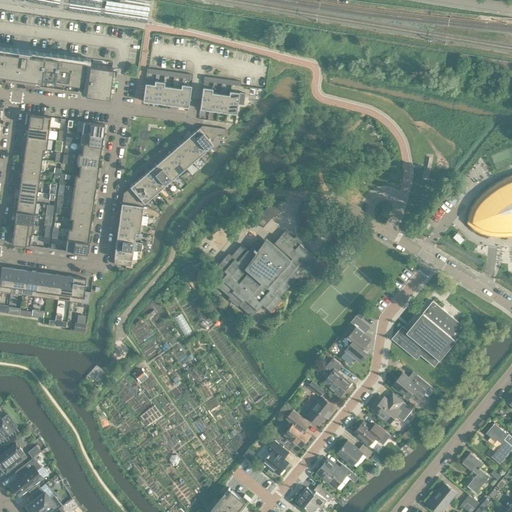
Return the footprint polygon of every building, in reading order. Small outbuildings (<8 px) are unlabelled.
[(9,50),(0,48),(0,72),(14,75),(14,73),(24,75),(24,76),(40,78),(40,77),(53,79),(52,80),(82,84),(86,61),(35,54),(36,51),(10,47),(9,50)] [(108,96),(112,66),(88,63),(84,93),(108,96)] [(156,103),(161,103),(163,86),(164,86),(164,82),(154,80),(154,84),(152,102),(156,103)] [(147,102),(152,102),(154,84),(145,83),(142,101),(147,101),(147,102)] [(183,107),(188,107),(191,85),(181,84),(180,88),(181,88),(178,106),(183,106),(183,107)] [(165,104),(169,105),(172,87),(164,86),(163,86),(161,103),(165,104)] [(174,105),(178,106),(181,88),(180,88),(172,87),(169,105),(174,105)] [(204,110),(209,110),(211,92),(212,92),(212,88),(202,87),(199,109),(204,109),(204,110)] [(231,113),(236,114),(239,92),(229,91),(228,95),(229,95),(226,113),(231,113)] [(213,111),(217,111),(220,93),(212,92),(211,92),(209,110),(213,111)] [(222,112),(226,113),(229,95),(228,95),(220,93),(217,111),(222,112)] [(50,117),(47,116),(29,114),(29,115),(27,114),(27,116),(27,120),(28,120),(28,125),(46,127),(49,128),(50,117)] [(102,135),(104,124),(83,121),(81,132),(102,135)] [(49,128),(46,127),(28,125),(26,136),(44,138),(47,139),(49,128)] [(202,125),(199,128),(210,141),(218,133),(225,134),(225,128),(202,125)] [(194,131),(191,133),(205,150),(213,144),(210,141),(199,128),(198,127),(194,131)] [(101,146),(102,135),(81,132),(80,143),(101,146)] [(188,136),(184,139),(199,156),(205,150),(191,133),(188,136)] [(47,139),(44,138),(26,136),(25,146),(46,149),(47,139)] [(177,145),(192,162),(199,156),(184,139),(181,143),(181,142),(177,145)] [(99,157),(101,146),(80,143),(80,144),(83,144),(81,154),(78,153),(78,154),(99,157)] [(185,168),(192,162),(177,145),(174,148),(171,151),(185,168)] [(41,160),(41,159),(43,149),(46,150),(46,149),(25,146),(23,157),(41,160)] [(167,154),(164,157),(178,174),(185,168),(171,151),(167,154)] [(98,167),(99,157),(78,154),(77,164),(98,167)] [(40,170),(41,160),(23,157),(22,168),(40,170)] [(161,160),(157,163),(171,180),(178,174),(164,157),(161,160)] [(153,166),(150,169),(164,185),(171,180),(157,163),(153,166)] [(96,178),(98,168),(98,167),(77,164),(77,165),(80,165),(78,175),(75,175),(96,178)] [(38,181),(40,170),(22,168),(20,178),(38,181)] [(147,171),(143,175),(158,191),(164,185),(150,169),(147,171)] [(476,199),(472,205),(471,207),(469,214),(468,215),(467,223),(473,228),(474,229),(481,232),(482,233),(489,235),(491,235),(496,236),(497,236),(505,236),(507,236),(511,235),(511,174),(506,177),(504,178),(497,182),(496,183),(489,187),(488,188),(482,193),(481,194),(477,198),(476,199)] [(95,189),(96,178),(75,175),(74,186),(95,189)] [(140,178),(136,180),(151,197),(158,191),(143,175),(140,178)] [(37,192),(38,181),(20,178),(19,189),(37,192)] [(151,197),(136,180),(133,183),(129,187),(130,187),(143,203),(144,203),(151,197)] [(93,200),(93,199),(95,189),(74,186),(72,197),(93,200)] [(143,203),(130,187),(123,193),(122,203),(142,206),(143,203)] [(35,202),(37,192),(19,189),(17,200),(35,202)] [(451,193),(446,199),(454,205),(459,200),(451,193)] [(92,210),(93,200),(72,197),(71,207),(92,210)] [(34,213),(35,202),(17,200),(16,211),(34,213)] [(120,208),(120,212),(141,215),(143,206),(142,206),(122,203),(121,203),(120,208)] [(253,219),(262,227),(273,216),(274,217),(280,211),(271,203),(263,211),(261,210),(253,219)] [(90,221),(92,210),(71,207),(69,218),(90,221)] [(32,224),(34,213),(16,211),(14,221),(32,224)] [(141,215),(120,212),(119,216),(118,221),(140,224),(141,215)] [(89,232),(90,221),(69,218),(72,219),(71,229),(68,228),(68,229),(89,232)] [(13,226),(12,226),(12,228),(11,231),(13,231),(13,232),(31,234),(32,224),(14,221),(13,226)] [(118,226),(117,230),(135,233),(139,234),(140,224),(118,221),(118,226)] [(88,242),(89,232),(68,229),(66,239),(69,240),(88,242)] [(117,234),(116,239),(134,241),(135,233),(117,230),(116,234),(117,234)] [(226,273),(216,285),(251,315),(261,304),(270,312),(281,299),(278,297),(295,277),(298,280),(306,271),(309,273),(314,268),(317,270),(325,261),(319,256),(316,259),(308,251),(311,248),(296,235),(293,238),(284,230),(274,242),(273,244),(265,237),(260,245),(256,242),(249,250),(241,244),(231,256),(228,253),(217,265),(226,273)] [(29,246),(29,245),(31,234),(13,232),(11,243),(29,246)] [(88,242),(69,240),(66,239),(65,250),(86,253),(88,253),(88,249),(88,247),(87,247),(88,242)] [(115,244),(115,248),(133,250),(134,241),(116,239),(115,244)] [(114,252),(113,257),(114,257),(118,258),(122,259),(126,259),(131,260),(133,250),(115,248),(114,252)] [(13,268),(3,267),(1,266),(0,274),(0,291),(10,293),(13,268)] [(22,294),(23,289),(25,270),(13,268),(10,293),(11,288),(22,289),(21,294),(22,294)] [(25,270),(23,289),(22,294),(34,296),(37,271),(25,270)] [(49,273),(37,271),(34,296),(46,298),(49,273)] [(61,275),(49,273),(46,298),(58,299),(61,275)] [(73,276),(61,275),(58,299),(69,301),(73,276)] [(89,304),(90,291),(84,291),(85,278),(73,276),(69,301),(89,304)] [(392,338),(417,359),(421,354),(435,366),(466,328),(433,300),(408,330),(402,325),(392,338)] [(360,311),(357,315),(361,319),(365,314),(366,313),(362,309),(360,311)] [(181,313),(175,317),(185,334),(191,330),(181,313)] [(74,330),(84,331),(85,323),(75,322),(74,330)] [(345,350),(357,359),(362,358),(362,359),(368,352),(367,351),(367,344),(371,338),(356,327),(348,337),(349,337),(349,345),(345,350)] [(323,382),(333,390),(335,388),(341,393),(339,395),(340,396),(351,382),(338,371),(342,366),(333,358),(324,368),(331,373),(323,382)] [(134,371),(132,372),(138,379),(145,373),(140,368),(135,372),(134,371)] [(411,370),(413,372),(417,375),(413,380),(403,372),(392,386),(408,399),(413,392),(421,398),(425,392),(429,396),(427,398),(428,398),(429,396),(435,389),(417,374),(412,370),(411,370)] [(308,386),(320,395),(324,390),(312,380),(308,386)] [(374,409),(373,411),(389,424),(396,415),(403,420),(413,409),(393,393),(393,394),(394,395),(389,400),(384,396),(374,409)] [(319,424),(330,411),(334,406),(322,396),(307,414),(319,424)] [(303,427),(308,421),(293,409),(288,416),(295,421),(284,435),(292,441),(293,440),(301,446),(311,434),(303,427)] [(0,440),(3,444),(19,432),(15,427),(11,430),(2,418),(0,419),(0,418),(0,440)] [(374,429),(372,427),(363,421),(354,433),(369,445),(375,438),(383,444),(390,435),(378,424),(374,429)] [(502,443),(492,456),(500,463),(511,448),(511,435),(509,433),(508,433),(508,434),(494,422),(486,432),(496,441),(497,439),(502,443)] [(405,431),(400,436),(405,440),(410,435),(405,431)] [(285,450),(288,453),(289,452),(285,449),(274,440),(267,448),(271,452),(269,454),(269,453),(267,455),(268,455),(264,460),(271,466),(270,467),(279,474),(289,462),(280,455),(285,450)] [(338,452),(353,465),(363,453),(368,457),(373,452),(363,444),(358,449),(348,440),(338,452)] [(0,466),(1,468),(2,467),(5,471),(6,471),(19,460),(24,456),(25,455),(22,451),(23,451),(19,446),(18,446),(15,442),(14,443),(8,448),(0,454),(0,466)] [(40,450),(36,445),(27,451),(32,457),(40,450)] [(462,462),(472,470),(472,469),(477,473),(467,485),(476,492),(489,475),(480,468),(484,463),(470,452),(462,462)] [(41,466),(33,457),(15,471),(18,476),(9,483),(12,487),(15,492),(16,492),(19,496),(42,477),(36,469),(41,466)] [(328,457),(315,473),(336,489),(347,475),(355,482),(359,477),(337,459),(342,464),(340,466),(328,457)] [(496,485),(500,488),(505,482),(501,479),(496,485)] [(436,493),(428,503),(438,511),(441,511),(456,493),(444,483),(444,484),(445,485),(441,490),(440,489),(436,493)] [(38,484),(28,491),(31,494),(40,487),(38,484)] [(314,493),(312,491),(307,487),(296,500),(310,511),(311,511),(317,505),(320,507),(326,499),(328,501),(334,495),(321,484),(314,493)] [(44,491),(40,487),(31,494),(34,499),(27,505),(26,505),(27,506),(28,507),(26,508),(29,511),(43,511),(46,510),(47,511),(53,511),(62,505),(53,494),(49,498),(44,492),(44,491)] [(489,494),(493,498),(497,491),(494,488),(489,494)] [(237,511),(246,501),(232,489),(228,494),(225,492),(225,493),(212,509),(212,511),(237,511)] [(461,504),(470,511),(471,511),(479,503),(469,494),(461,504)] [(481,504),(485,507),(490,501),(486,498),(481,504)]
